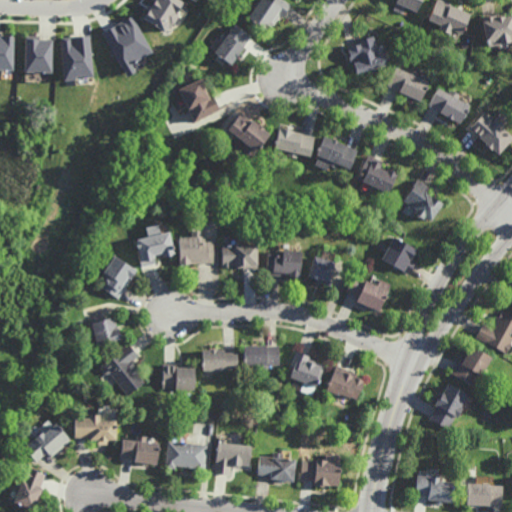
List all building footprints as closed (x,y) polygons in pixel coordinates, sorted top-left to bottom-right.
[(143,18),(165,32),(184,2),(180,0),(152,0),(154,1),(143,18)] [(284,0),(291,4),(290,5),(285,13),(284,15),(283,16),(282,16),(280,15),(280,16),(278,18),(274,25),(272,24),(268,31),(248,18),(252,11),(252,12),(253,10),(259,1),(259,0),(270,0),(272,1),(272,0),(284,0)] [(420,0),(415,12),(405,7),(396,3),(395,3),(396,0),(420,0)] [(461,34),(459,33),(451,30),(449,34),(448,34),(438,29),(440,25),(427,19),(435,0),(442,0),(448,3),(451,4),(450,5),(456,7),(461,10),(470,14),(461,34)] [(496,17),(501,16),(504,15),(504,16),(511,15),(511,40),(510,41),(510,42),(500,44),(500,43),(494,45),(488,46),(482,22),(483,22),(482,19),(482,17),(493,14),(495,14),(496,17)] [(103,29),(124,77),(135,73),(130,63),(151,54),(134,16),(103,29)] [(251,35),(250,37),(244,46),(243,47),(244,47),(240,53),(239,53),(240,54),(237,58),(236,59),(235,59),(231,65),(214,52),(216,50),(222,42),(218,39),(219,38),(224,30),(228,33),(235,23),(251,35)] [(62,80),(74,80),(74,77),(92,76),(90,35),(60,37),(62,80)] [(0,69),(12,70),(13,37),(0,36),(0,69)] [(378,55),(382,54),(384,64),(385,66),(356,74),(353,63),(354,62),(354,60),(349,61),(347,53),(349,53),(347,47),(350,46),(360,43),(359,39),(360,39),(363,38),(366,37),(373,36),(375,44),(378,55)] [(23,72),(50,72),(51,38),(25,37),(23,72)] [(406,71),(408,67),(416,70),(417,71),(415,75),(425,80),(428,81),(419,101),(409,96),(407,95),(398,91),(399,90),(398,89),(388,85),(387,84),(395,66),(406,71)] [(208,97),(212,95),(213,96),(218,107),(219,109),(219,110),(194,122),(188,110),(187,110),(185,107),(180,96),(179,94),(180,93),(179,89),(201,79),(204,87),(205,87),(204,88),(204,89),(208,97)] [(448,92),(450,88),(458,92),(459,93),(457,97),(466,102),(469,104),(459,123),(449,117),(447,116),(439,112),(440,110),(439,110),(429,104),(428,104),(437,86),(448,92)] [(508,118),(502,125),(503,126),(502,127),(511,136),(511,138),(498,154),(492,149),(491,150),(487,146),(485,144),(485,143),(478,136),(479,135),(478,134),(469,127),(469,126),(482,111),(490,118),(498,109),(508,118)] [(251,121),(251,120),(258,125),(258,126),(259,125),(262,127),(264,129),(263,130),(269,135),(250,158),(243,151),(242,151),(244,149),(247,146),(244,144),(235,136),(227,130),(226,129),(241,112),(250,120),(251,121)] [(310,156),(297,154),(296,158),(288,156),(287,156),(288,151),(276,149),(274,149),(278,128),(284,129),(283,130),(287,131),(292,132),(301,134),(312,136),(314,136),(310,156)] [(331,139),(331,138),(337,140),(338,141),(338,142),(345,145),(355,149),(356,150),(357,150),(349,170),(337,165),(335,168),(330,166),(328,165),(326,168),(325,170),(314,165),(318,156),(315,155),(324,136),(331,139)] [(386,171),(387,169),(389,170),(390,169),(395,172),(394,173),(396,174),(387,194),(385,193),(362,182),(361,182),(362,181),(356,178),(368,154),(370,154),(379,159),(382,160),(380,165),(381,165),(379,168),(381,168),(386,171)] [(431,220),(424,215),(423,217),(420,216),(420,217),(417,215),(418,214),(417,213),(414,211),(415,210),(412,208),(413,207),(408,204),(403,200),(413,186),(412,185),(417,177),(418,178),(427,184),(430,186),(427,191),(434,196),(436,197),(443,203),(431,220)] [(161,231),(167,229),(171,229),(176,251),(174,251),(174,253),(167,255),(167,253),(164,254),(163,251),(162,251),(155,253),(156,256),(157,262),(156,262),(142,265),(138,249),(140,248),(137,237),(148,234),(146,226),(158,223),(160,223),(161,231)] [(203,236),(206,236),(206,240),(214,240),(214,261),(198,262),(192,262),(189,262),(180,262),(180,234),(186,234),(192,234),(192,231),(192,230),(192,229),(201,229),(203,229),(203,236)] [(408,274),(381,259),(381,258),(385,252),(388,245),(394,235),(418,249),(413,258),(413,259),(416,261),(414,263),(413,265),(409,273),(408,274)] [(260,268),(255,268),(244,269),(244,267),(237,267),(237,266),(234,266),(231,266),(223,266),(222,244),(223,244),(235,244),(235,243),(248,243),(259,242),(260,268)] [(298,276),(289,275),(285,275),(279,274),(266,273),(265,273),(267,251),(274,252),(274,248),(279,249),(282,249),(282,247),(286,247),(301,249),(298,276)] [(118,297),(100,285),(105,278),(102,277),(104,274),(106,271),(105,270),(109,264),(116,253),(138,267),(131,278),(129,280),(125,287),(119,296),(118,297)] [(330,284),(319,281),(316,280),(314,280),(315,277),(307,274),(313,253),(321,255),(334,259),(334,260),(333,263),(329,278),(332,279),(331,282),(330,284)] [(365,279),(365,278),(371,280),(386,287),(388,288),(379,310),(370,306),(365,303),(356,299),(355,299),(358,294),(348,290),(346,289),(353,274),(365,279)] [(511,340),(511,342),(511,343),(507,353),(475,336),(483,322),(493,327),(502,310),(511,315),(511,340)] [(119,327),(120,327),(121,328),(123,338),(99,344),(97,336),(95,335),(94,332),(94,331),(94,330),(93,327),(92,321),(108,317),(116,315),(118,326),(119,327)] [(140,374),(146,381),(129,395),(118,381),(111,372),(110,373),(106,373),(102,368),(102,364),(129,342),(131,344),(136,351),(138,353),(139,355),(133,360),(135,362),(142,372),(140,374)] [(266,345),(267,345),(277,345),(279,344),(280,364),(267,365),(267,369),(258,370),(257,365),(254,365),(247,365),(246,365),(245,344),(246,344),(253,344),(257,344),(266,343),(266,345)] [(482,375),(481,374),(473,386),(450,372),(458,359),(462,361),(473,343),(493,356),(482,375)] [(226,353),(234,353),(239,353),(239,369),(220,369),(220,372),(212,372),(212,369),(203,369),(203,348),(211,348),(214,348),(223,348),(226,348),(226,353)] [(321,373),(316,386),(314,390),(312,395),(307,393),(300,390),(304,381),(303,381),(301,382),(296,380),(296,378),(291,376),(289,375),(293,365),(290,364),(295,350),(298,351),(308,355),(310,356),(309,358),(315,360),(320,362),(325,364),(323,370),(321,373)] [(196,389),(180,389),(176,389),(176,388),(169,388),(163,387),(164,363),(173,363),(175,363),(179,363),(179,366),(182,366),(197,366),(196,389)] [(356,398),(350,395),(349,397),(348,396),(342,394),(342,395),(336,392),(336,393),(331,391),(326,389),(336,364),(338,365),(348,369),(353,371),(355,372),(358,373),(357,376),(361,378),(361,379),(364,380),(356,398)] [(468,393),(461,407),(462,407),(457,417),(455,416),(449,428),(430,418),(437,405),(434,404),(439,394),(440,395),(443,390),(444,390),(448,382),(468,393)] [(101,419),(114,419),(117,419),(118,439),(109,439),(109,440),(105,440),(99,440),(99,439),(90,439),(90,436),(88,436),(77,437),(76,437),(76,417),(90,416),(90,413),(91,413),(100,413),(101,413),(101,419)] [(71,439),(62,447),(60,449),(52,457),(47,452),(37,461),(36,461),(24,447),(35,437),(36,436),(36,437),(43,430),(45,432),(54,424),(56,422),(71,439)] [(147,440),(157,442),(161,442),(158,464),(147,463),(142,462),(135,461),(135,459),(133,458),(122,457),(121,457),(123,438),(124,438),(137,439),(138,435),(146,435),(148,436),(147,440)] [(189,442),(208,445),(209,445),(205,469),(203,469),(186,466),(183,466),(176,465),(176,468),(165,466),(169,440),(171,440),(181,441),(182,435),(189,436),(190,436),(189,442)] [(248,465),(239,464),(239,467),(235,466),(233,466),(232,466),(231,473),(227,473),(216,471),(214,471),(218,440),(219,440),(231,442),(250,444),(248,465)] [(283,457),(291,458),(295,458),(293,481),(284,480),(278,479),(271,478),(270,478),(270,475),(259,474),(257,474),(259,455),(272,456),(273,451),(279,451),(283,452),(283,457)] [(338,485),(328,484),(323,484),(323,486),(322,486),(313,485),(314,481),(313,481),(303,480),(300,479),(302,459),(311,460),(315,460),(315,458),(325,459),(326,454),(326,453),(341,454),(338,485)] [(41,486),(44,488),(43,489),(40,498),(39,500),(35,510),(14,502),(15,500),(19,489),(14,487),(18,477),(23,479),(28,466),(46,474),(45,476),(41,486)] [(452,501),(443,500),(442,504),(435,503),(436,500),(428,499),(428,495),(415,494),(417,474),(440,477),(440,480),(454,481),(452,501)] [(489,484),(502,485),(502,506),(487,506),(487,504),(467,504),(467,482),(482,482),(482,481),(489,482),(489,484)]
